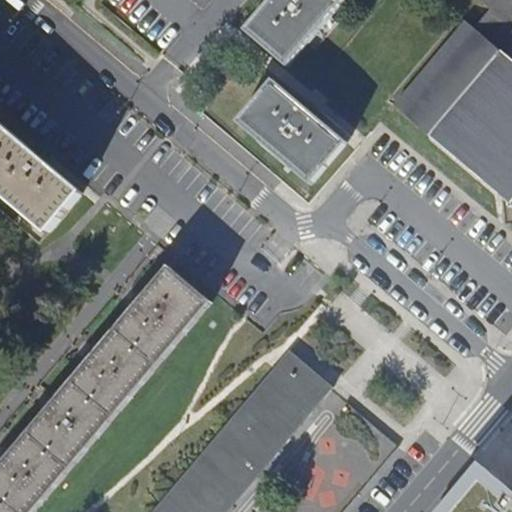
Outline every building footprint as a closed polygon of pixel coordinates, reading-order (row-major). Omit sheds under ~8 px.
[(346,0),(274,0),(247,32),(289,68),(346,0)] [(511,0),(478,0),(491,10),(473,32),(507,60),(511,54),(511,0)] [(409,104),(511,192),(511,64),(507,60),(473,32),(469,36),(463,31),(447,49),(452,54),(409,104)] [(312,185),(347,143),(274,81),(238,123),(312,185)] [(0,121),(0,208),(41,243),(49,233),(84,192),(0,121)] [(124,408),(213,303),(170,268),(143,299),(138,294),(129,305),(134,310),(123,323),(99,351),(94,346),(85,357),(90,362),(56,402),(50,398),(41,409),(47,413),(45,415),(12,454),(7,449),(0,457),(0,462),(3,465),(0,468),(0,511),(35,511),(38,509),(124,408)] [(292,353),(283,363),(310,386),(319,376),(292,353)] [(333,388),(319,376),(310,386),(283,363),(156,511),(228,511),(285,444),(333,388)] [(511,511),(511,493),(486,472),(451,511),(511,511)]
